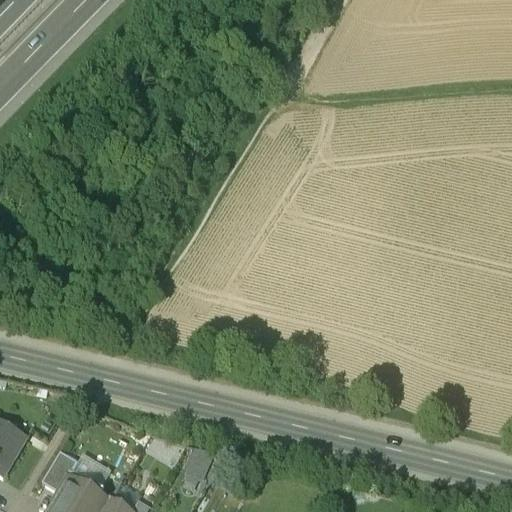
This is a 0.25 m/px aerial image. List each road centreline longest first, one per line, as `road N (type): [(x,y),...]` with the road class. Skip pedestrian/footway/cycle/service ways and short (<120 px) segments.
road 1 (tertiary): [(511,477),(0,352)]
road 2 (track): [(283,104),(511,90)]
road 3 (track): [(283,104),(345,0)]
